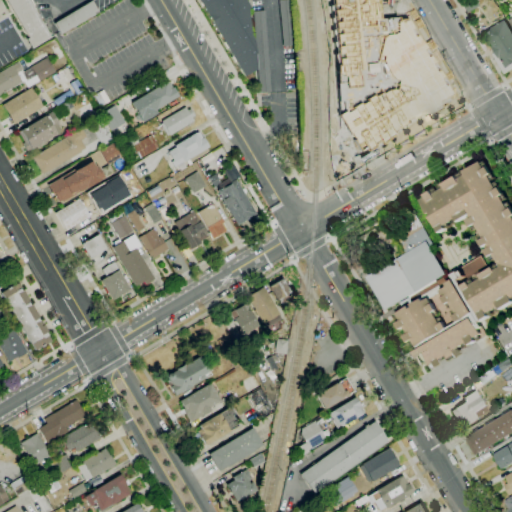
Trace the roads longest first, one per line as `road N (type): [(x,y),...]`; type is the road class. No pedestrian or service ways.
road 1 (residential): [(468,511),(302,232)]
road 2 (residential): [(302,232),(164,0)]
road 3 (tertiary): [(100,352),(302,232)]
road 4 (tertiary): [(302,232),(500,115)]
road 5 (tertiary): [(207,511),(117,362),(100,352)]
road 6 (tertiary): [(100,352),(99,373),(181,511)]
road 7 (tertiary): [(500,115),(431,0)]
road 8 (residential): [(67,296),(0,181)]
